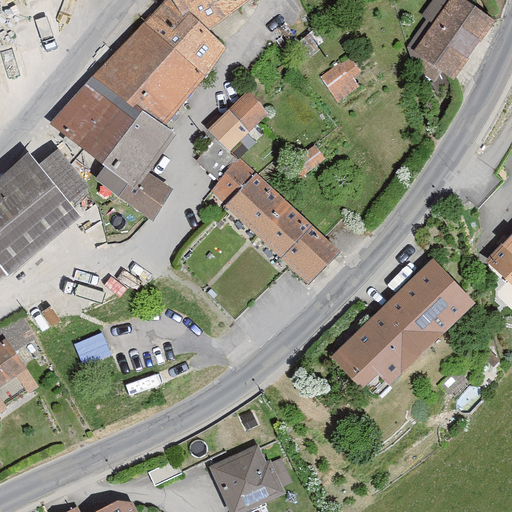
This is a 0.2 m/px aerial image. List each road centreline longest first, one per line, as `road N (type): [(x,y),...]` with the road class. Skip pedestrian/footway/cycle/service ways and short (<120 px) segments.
road 1 (tertiary): [(511,42),(410,215),(261,369),(189,417),(0,503)]
road 2 (residential): [(128,0),(0,154)]
